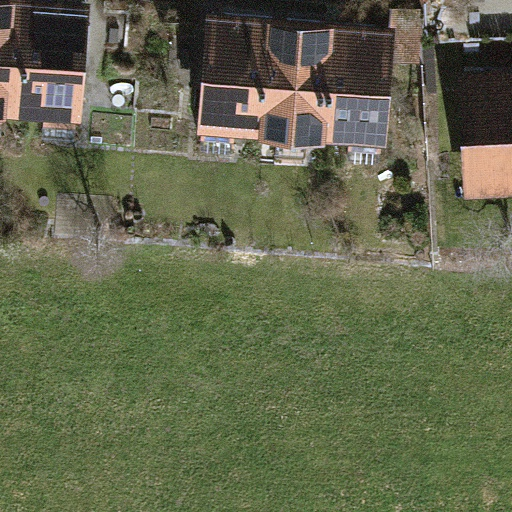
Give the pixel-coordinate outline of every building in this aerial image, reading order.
[(31,126),(60,128),(68,0),(5,0),(0,79),(0,106),(32,108),(31,126)] [(218,124),(239,125),(246,10),(183,6),(176,121),(191,122),(190,140),(217,142),(218,124)] [(289,128),(301,129),(309,14),(246,10),(239,125),(261,126),(260,144),(288,146),(289,128)] [(415,11),(384,11),(383,62),(415,63),(415,11)] [(334,149),(363,151),(371,17),(309,14),(301,129),(335,131),(334,149)] [(511,65),(460,68),(467,194),(511,192),(511,65)]
